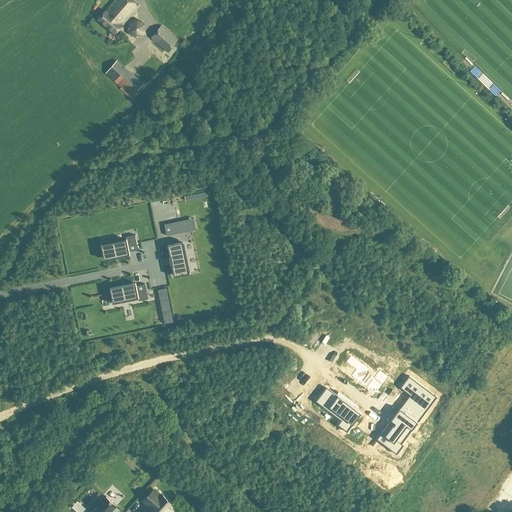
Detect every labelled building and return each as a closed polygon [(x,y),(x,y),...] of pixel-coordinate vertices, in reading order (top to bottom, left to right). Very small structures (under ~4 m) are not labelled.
[(121,25),(138,6),(130,0),(114,0),(105,11),(105,10),(98,18),(115,33),(122,25),(121,25)] [(178,39),(161,25),(150,37),(167,51),(178,39)] [(144,84),(117,60),(106,72),(133,96),(144,84)] [(179,221),(165,224),(167,234),(181,231),(179,221)] [(126,239),(102,244),(103,250),(105,259),(129,254),(129,251),(138,249),(135,234),(126,236),(126,239)] [(183,242),(169,245),(171,257),(170,257),(170,258),(171,258),(172,263),(171,263),(171,264),(173,264),(175,275),(189,272),(183,242)] [(135,283),(111,288),(113,297),(114,302),(138,298),(139,301),(148,299),(145,284),(136,286),(135,283)] [(350,356),(340,369),(341,370),(346,362),(352,366),(349,371),(346,374),(370,392),(385,373),(384,372),(383,372),(375,366),(369,373),(355,363),(357,361),(350,356)] [(390,422),(382,433),(383,433),(391,440),(386,446),(397,454),(404,445),(402,443),(397,439),(407,425),(413,429),(422,418),(418,415),(426,405),(429,408),(437,397),(410,376),(401,387),(402,388),(403,387),(412,394),(401,409),(400,408),(390,422)] [(327,387),(316,401),(334,415),(337,412),(344,417),(338,424),(347,431),(346,431),(347,432),(362,413),(338,395),(337,397),(336,395),(334,398),(334,397),(331,402),(322,395),(328,387),(327,387)] [(171,511),(176,507),(163,494),(161,496),(154,489),(144,500),(151,507),(145,511),(171,511)] [(92,511),(91,511),(110,511),(117,505),(106,496),(99,503),(96,500),(89,508),(92,511)]
